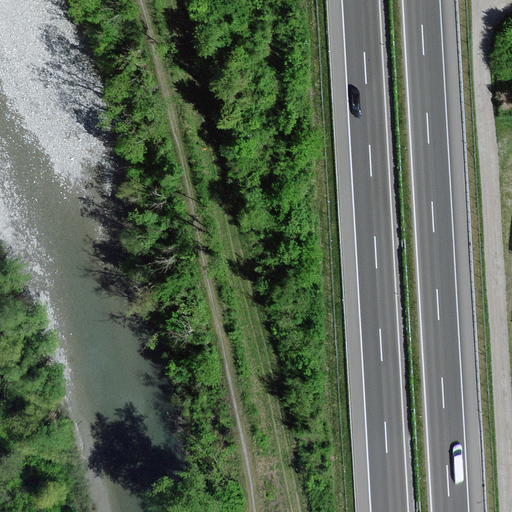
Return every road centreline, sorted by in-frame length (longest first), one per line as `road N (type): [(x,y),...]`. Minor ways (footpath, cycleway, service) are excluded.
road 1 (motorway): [(360,0),(390,511)]
road 2 (track): [(479,0),(508,511)]
road 3 (motorway): [(449,511),(423,0)]
